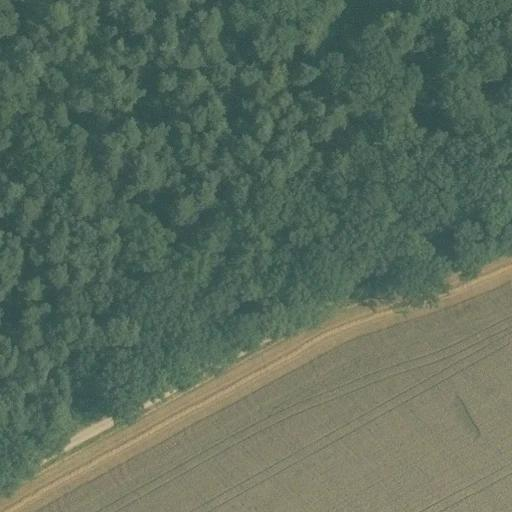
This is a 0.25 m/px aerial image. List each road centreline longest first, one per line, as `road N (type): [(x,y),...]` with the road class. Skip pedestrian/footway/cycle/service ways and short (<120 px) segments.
road 1 (track): [(498,192),(215,0)]
road 2 (track): [(315,0),(511,134)]
